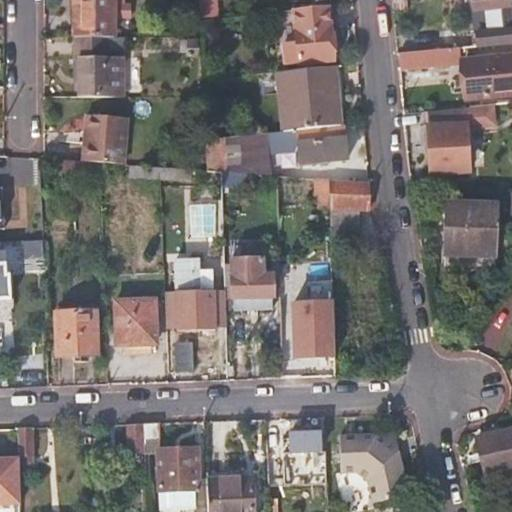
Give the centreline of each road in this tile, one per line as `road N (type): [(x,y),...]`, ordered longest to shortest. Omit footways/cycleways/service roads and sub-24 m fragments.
road 1 (residential): [(0,409),(420,393)]
road 2 (residential): [(375,0),(420,393)]
road 3 (residential): [(24,133),(25,0)]
road 4 (residential): [(420,393),(450,511)]
